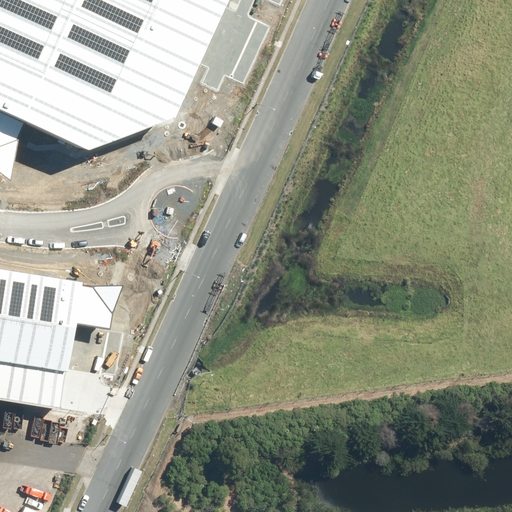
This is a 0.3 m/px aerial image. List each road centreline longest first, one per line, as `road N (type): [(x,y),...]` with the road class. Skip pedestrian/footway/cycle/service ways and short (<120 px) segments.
road 1 (unclassified): [(90,511),(181,310),(177,245)]
road 2 (unclassified): [(203,183),(275,105),(321,0)]
road 3 (unknown): [(132,418),(106,401),(0,385)]
